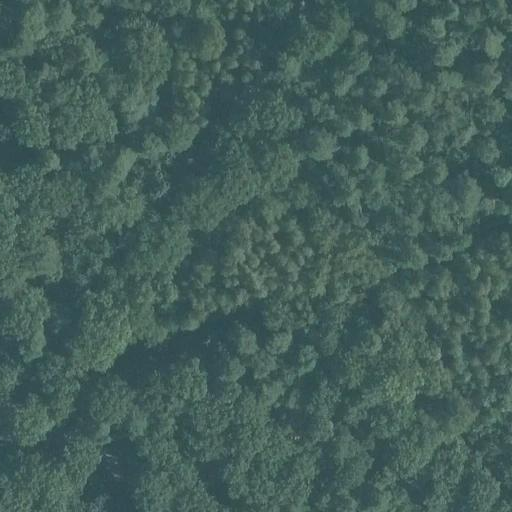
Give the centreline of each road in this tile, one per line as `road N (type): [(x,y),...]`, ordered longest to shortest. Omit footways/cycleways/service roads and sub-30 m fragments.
road 1 (track): [(511,498),(261,144),(241,100)]
road 2 (track): [(92,356),(511,217)]
road 3 (track): [(0,397),(241,100)]
road 4 (unclassified): [(156,489),(0,408)]
